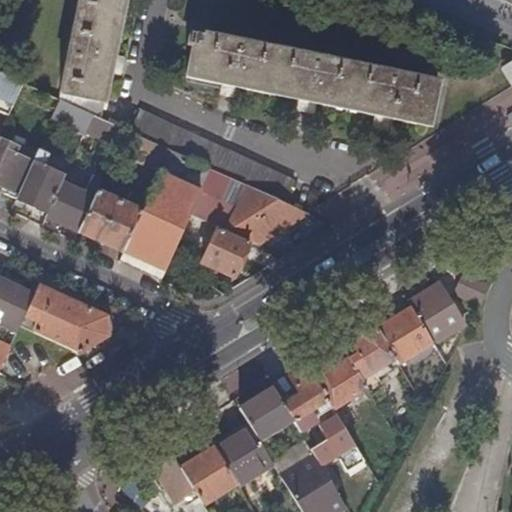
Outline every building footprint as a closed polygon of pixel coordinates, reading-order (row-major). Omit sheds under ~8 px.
[(94,118),(102,122),(112,75),(115,60),(126,0),(80,0),(60,103),(62,104),(94,118)] [(187,81),(225,89),(240,92),(301,104),(316,107),(378,120),(393,123),(430,130),(439,86),(204,38),(205,33),(198,32),(197,36),(196,36),(196,37),(191,37),(189,49),(193,50),(187,81)] [(115,60),(112,75),(118,76),(122,61),(115,60)] [(511,88),(511,65),(502,72),(511,88)] [(26,87),(0,75),(0,99),(7,103),(2,114),(11,119),(26,87)] [(240,92),(225,89),(224,94),(239,97),(240,92)] [(87,132),(89,128),(94,118),(62,104),(56,118),(87,132)] [(316,107),(301,104),(300,110),(315,113),(316,107)] [(248,188),(285,205),(295,183),(141,112),(131,135),(170,153),(212,172),(248,188)] [(120,143),(125,133),(102,122),(94,118),(89,128),(120,143)] [(391,129),(393,123),(378,120),(377,125),(391,129)] [(170,153),(131,135),(125,133),(120,143),(116,152),(160,173),(170,153)] [(19,152),(0,142),(0,193),(13,200),(26,171),(12,165),(19,152)] [(184,233),(188,224),(191,217),(212,172),(170,153),(160,173),(142,213),(184,233)] [(48,216),(62,185),(65,180),(44,170),(49,159),(39,154),(16,201),(48,216)] [(227,233),(248,188),(212,172),(191,217),(227,233)] [(77,234),(97,193),(101,184),(92,180),(85,195),(62,185),(48,216),(46,220),(77,234)] [(258,247),(309,216),(285,205),(248,188),(227,233),(250,244),(258,247)] [(77,234),(122,255),(141,214),(97,193),(77,234)] [(249,248),(250,244),(227,233),(191,217),(188,224),(203,231),(200,236),(213,242),(202,265),(234,280),(243,260),(249,262),(254,251),(249,248)] [(0,326),(17,334),(20,328),(34,297),(0,281),(0,326)] [(479,306),(485,296),(461,285),(457,295),(479,306)] [(75,354),(77,358),(108,339),(107,319),(38,287),(34,297),(20,328),(75,354)] [(432,345),(446,368),(457,349),(442,322),(455,314),(439,288),(412,305),(427,331),(425,332),(432,345)] [(396,361),(399,365),(432,345),(425,332),(412,311),(378,331),(396,361)] [(349,361),(362,382),(396,361),(378,331),(362,341),(362,343),(355,348),(359,355),(349,361)] [(0,372),(10,350),(0,346),(0,372)] [(332,410),(333,412),(367,391),(362,382),(349,361),(331,372),(328,368),(312,378),(332,410)] [(318,418),(332,410),(312,378),(307,369),(291,380),(301,397),(284,406),(294,423),(301,434),(316,425),(318,418)] [(251,429),(260,444),(294,423),(284,406),(274,390),(240,411),(251,429)] [(336,418),(321,428),(328,440),(311,451),(317,462),(322,470),(339,459),(348,472),(363,462),(336,418)] [(238,486),(242,491),(276,470),(260,444),(251,429),(217,450),(238,486)] [(205,507),(238,486),(217,450),(217,449),(183,470),(197,493),(201,500),(205,507)] [(183,470),(175,457),(155,469),(177,505),(184,501),(197,493),(183,470)] [(301,511),(343,511),(347,510),(322,470),(317,462),(283,482),(301,511)] [(184,501),(188,508),(201,500),(197,493),(184,501)] [(190,511),(208,511),(205,507),(201,500),(188,508),(190,511)]
